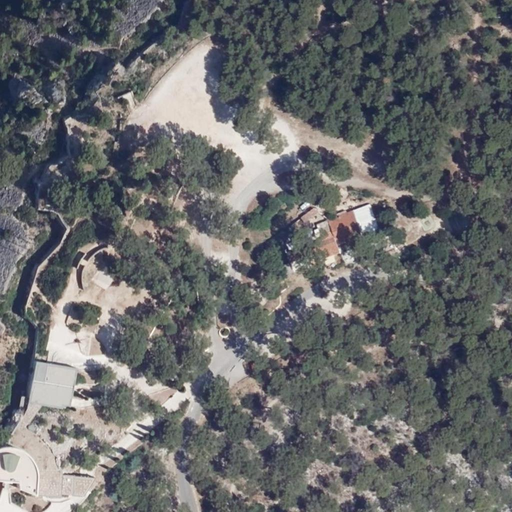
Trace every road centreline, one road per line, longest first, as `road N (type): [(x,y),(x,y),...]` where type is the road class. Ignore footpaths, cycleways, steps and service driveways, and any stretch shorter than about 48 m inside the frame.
road 1 (unclassified): [(193,511),(182,465),(204,385),(233,353),(306,303),(365,269),(403,265),(511,296)]
road 2 (track): [(511,171),(454,194),(387,195),(299,165),(258,184)]
